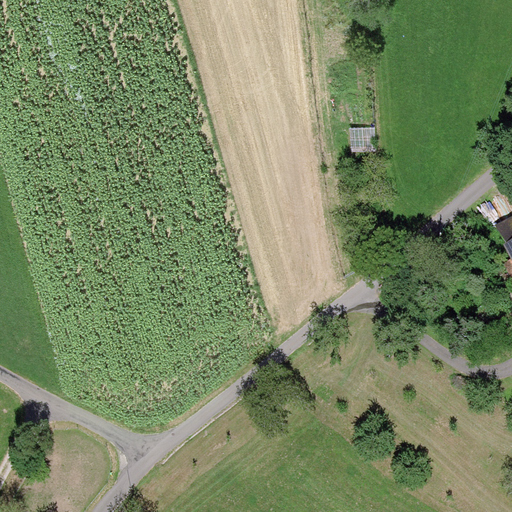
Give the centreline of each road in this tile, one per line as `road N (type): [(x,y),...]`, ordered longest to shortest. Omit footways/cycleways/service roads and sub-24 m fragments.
road 1 (track): [(149,455),(511,166)]
road 2 (residential): [(0,374),(149,455),(102,511)]
